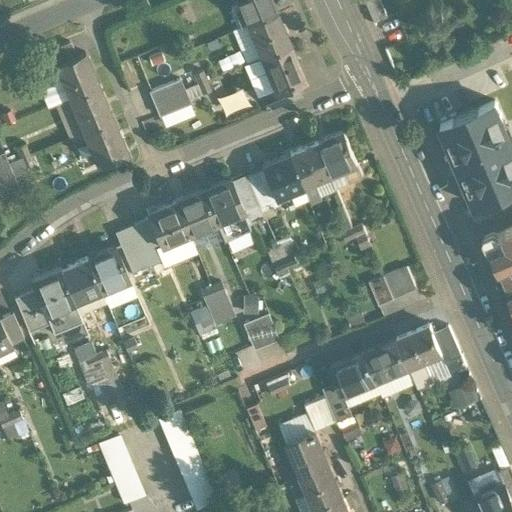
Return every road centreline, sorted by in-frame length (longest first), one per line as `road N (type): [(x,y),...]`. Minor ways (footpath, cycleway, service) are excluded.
road 1 (residential): [(364,76),(104,189),(0,263)]
road 2 (tertiary): [(511,399),(382,114)]
road 3 (residential): [(382,114),(511,53)]
